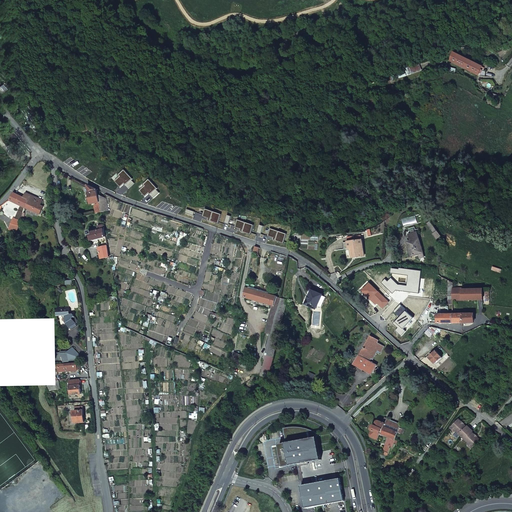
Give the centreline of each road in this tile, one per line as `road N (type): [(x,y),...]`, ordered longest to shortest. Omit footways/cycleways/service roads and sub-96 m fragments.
road 1 (residential): [(407,350),(295,253),(136,203),(55,162)]
road 2 (residential): [(55,162),(64,255),(83,292),(108,511)]
road 3 (track): [(253,239),(241,299),(258,344),(254,374),(230,386),(195,428),(173,511)]
road 4 (tertiary): [(227,477),(242,437),(264,411),(321,410),(339,426)]
road 5 (residential): [(511,441),(415,357)]
